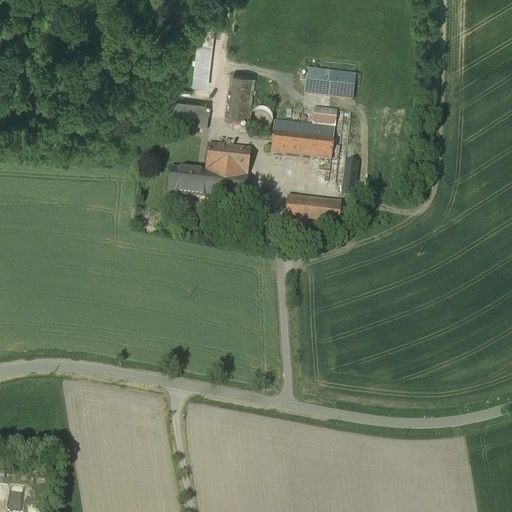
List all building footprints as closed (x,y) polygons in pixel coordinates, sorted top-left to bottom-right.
[(215,24),(202,22),(195,87),(208,88),(215,24)] [(355,77),(307,71),(304,95),(352,100),(355,77)] [(252,78),(234,75),(227,125),(246,127),(252,78)] [(209,107),(173,102),(170,126),(206,131),(209,107)] [(313,128),(274,123),(271,154),(331,161),(337,113),(315,110),(313,128)] [(253,126),(255,126),(255,131),(260,131),(259,119),(252,119),(253,126)] [(205,173),(247,178),(250,152),(213,148),(214,142),(208,142),(205,173)] [(358,164),(345,163),(341,197),(354,198),(358,164)] [(244,205),(247,178),(205,173),(171,169),(167,196),(170,196),(170,203),(181,204),(182,198),(194,199),(244,205)] [(341,206),(287,199),(284,226),(338,232),(341,206)] [(0,497),(25,498),(26,486),(0,485),(0,497)]
